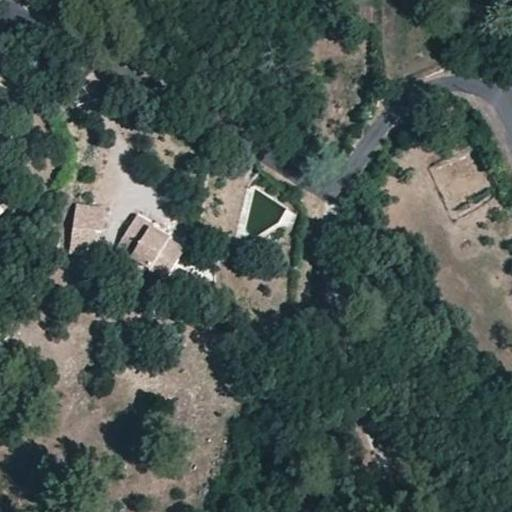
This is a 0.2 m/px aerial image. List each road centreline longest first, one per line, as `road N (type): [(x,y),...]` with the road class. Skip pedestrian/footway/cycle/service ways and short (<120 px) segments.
road 1 (unclassified): [(331,194),(1,0)]
road 2 (unclassified): [(511,148),(476,88),(454,80),(410,98),(331,194)]
road 3 (unclassified): [(331,194),(314,227),(285,430)]
